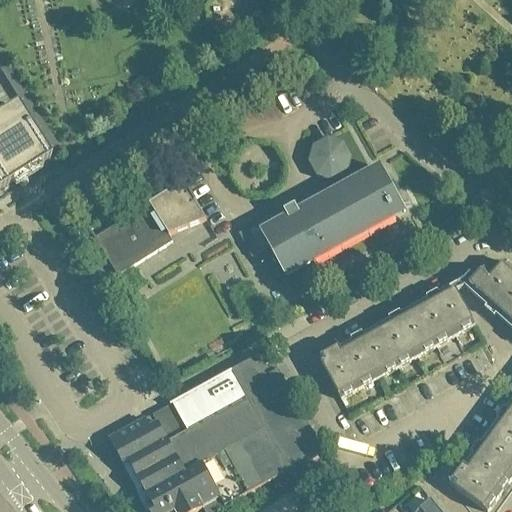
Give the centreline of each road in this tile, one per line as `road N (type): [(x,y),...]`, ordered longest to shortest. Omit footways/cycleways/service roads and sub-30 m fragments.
road 1 (residential): [(349,459),(287,349),(510,228)]
road 2 (residential): [(510,228),(368,98),(280,0)]
road 3 (residential): [(349,459),(498,372)]
